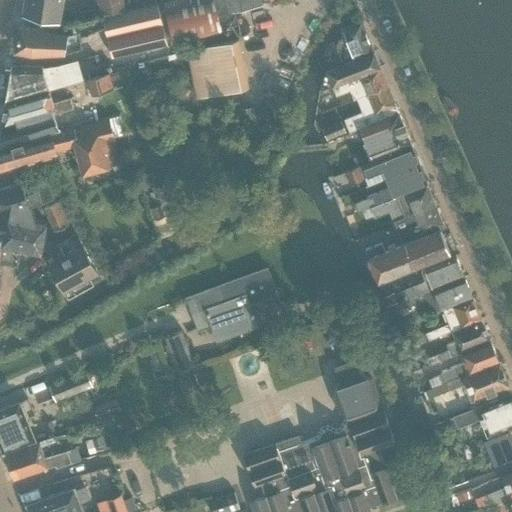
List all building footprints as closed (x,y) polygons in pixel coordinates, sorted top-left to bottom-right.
[(59,22),(63,0),(24,0),(21,15),(59,22)] [(125,10),(123,0),(97,0),(100,14),(125,10)] [(174,45),(222,34),(214,0),(176,0),(165,3),(174,45)] [(214,0),(220,27),(237,24),(235,10),(261,4),(260,0),(214,0)] [(168,45),(158,4),(102,17),(112,58),(168,45)] [(78,33),(98,27),(95,17),(75,23),(78,33)] [(340,39),(336,47),(343,63),(374,51),(362,21),(348,27),(340,39)] [(68,34),(19,25),(14,53),(32,56),(64,54),(68,34)] [(197,97),(245,88),(235,40),(188,50),(197,97)] [(326,70),(332,85),(380,67),(374,52),(326,70)] [(5,102),(49,90),(83,80),(78,60),(58,65),(43,68),(42,66),(35,67),(13,66),(12,66),(5,102)] [(112,72),(109,61),(98,64),(101,74),(112,72)] [(380,67),(332,85),(336,95),(349,90),(353,99),(356,98),(387,86),(380,67)] [(120,79),(118,72),(110,74),(112,82),(120,79)] [(92,95),(114,89),(112,82),(110,74),(109,73),(87,79),(92,95)] [(49,90),(5,102),(0,131),(0,146),(73,126),(78,125),(67,85),(49,90)] [(349,132),(360,127),(398,112),(387,86),(356,98),(364,117),(346,124),(349,132)] [(280,118),(278,105),(259,107),(261,120),(280,118)] [(258,134),(255,106),(236,108),(239,137),(258,134)] [(360,127),(373,160),(373,161),(382,157),(381,156),(411,144),(398,112),(360,127)] [(126,134),(121,115),(120,115),(110,118),(113,131),(115,137),(126,134)] [(73,126),(73,128),(50,134),(54,150),(74,144),(82,175),(120,163),(114,141),(116,141),(115,137),(113,131),(109,117),(78,125),(73,126)] [(346,132),(341,120),(322,128),(327,140),(346,132)] [(38,156),(50,152),(45,135),(0,148),(0,170),(21,164),(23,164),(22,164),(38,159),(38,156)] [(242,156),(243,162),(252,161),(250,146),(240,147),(241,156),(242,156)] [(373,161),(373,160),(345,172),(350,185),(365,179),(364,177),(383,169),(387,178),(419,164),(411,146),(382,157),(373,161)] [(390,187),(371,195),(375,205),(427,184),(419,164),(387,178),(390,187)] [(46,224),(35,222),(30,207),(54,197),(46,175),(22,185),(21,182),(0,188),(0,261),(17,264),(20,248),(41,252),(46,224)] [(405,216),(405,217),(435,204),(427,185),(386,201),(370,208),(374,217),(389,211),(393,221),(405,216)] [(358,212),(371,206),(368,198),(355,203),(358,212)] [(54,231),(68,224),(58,202),(43,208),(54,231)] [(435,204),(405,217),(409,227),(399,231),(402,240),(443,224),(435,204)] [(161,206),(149,210),(153,221),(166,217),(161,206)] [(384,251),(378,254),(369,258),(368,258),(378,282),(450,253),(441,229),(384,251)] [(63,289),(97,271),(78,237),(45,256),(63,289)] [(382,243),(366,250),(369,258),(378,254),(384,251),(385,251),(382,243)] [(410,287),(401,290),(405,299),(409,297),(464,276),(455,255),(424,268),(429,280),(410,287)] [(268,268),(220,286),(187,298),(198,329),(211,324),(216,338),(256,324),(253,316),(254,315),(253,312),(281,302),(268,268)] [(442,309),(472,297),(464,276),(408,299),(411,305),(436,295),(442,309)] [(398,302),(394,292),(383,296),(387,306),(398,302)] [(330,312),(324,298),(315,301),(320,315),(330,312)] [(429,340),(481,319),(473,298),(443,309),(444,312),(442,313),(445,322),(447,321),(449,323),(426,333),(429,340)] [(408,299),(392,305),(397,317),(412,311),(408,299)] [(450,356),(490,341),(482,320),(452,332),(455,341),(446,345),(448,349),(427,358),(429,365),(450,356)] [(196,365),(182,330),(165,337),(178,372),(196,365)] [(420,341),(417,333),(400,340),(403,348),(420,341)] [(445,382),(498,361),(491,342),(461,354),(464,362),(441,371),(442,374),(443,376),(445,382)] [(370,511),(368,507),(372,505),(412,491),(401,461),(385,467),(378,448),(394,442),(383,412),(375,415),(373,411),(378,400),(379,400),(372,379),(371,379),(360,374),(355,359),(334,367),(339,382),(334,392),(333,393),(341,413),(346,415),(340,427),(336,428),(328,425),(321,427),(317,435),(301,441),(299,436),(274,444),(244,455),(255,485),(260,483),(265,496),(251,502),(254,511),(370,511)] [(509,387),(498,361),(447,382),(450,389),(465,383),(473,401),(477,408),(511,394),(509,387)] [(55,401),(92,386),(86,371),(49,386),(55,401)] [(442,374),(429,380),(432,387),(445,382),(443,376),(442,374)] [(441,384),(439,385),(443,393),(445,392),(450,390),(450,389),(447,382),(441,384)] [(511,394),(477,408),(453,417),(457,428),(480,419),(487,436),(511,426),(511,394)] [(121,410),(116,398),(93,407),(98,419),(121,410)] [(26,418),(34,415),(27,399),(19,402),(0,409),(0,446),(3,453),(4,453),(34,440),(26,418)] [(496,472),(511,465),(511,439),(509,432),(484,442),(496,472)] [(115,448),(110,433),(93,438),(97,453),(115,448)] [(77,447),(66,451),(44,458),(39,443),(3,455),(13,479),(55,465),(56,467),(70,462),(82,459),(77,447)] [(491,505),(511,496),(511,471),(502,476),(506,487),(487,494),(491,505)] [(111,511),(110,510),(104,511),(84,511),(75,487),(25,505),(27,511),(111,511)] [(228,511),(240,508),(234,491),(208,500),(212,511),(228,511)] [(487,495),(475,500),(479,508),(490,503),(487,495)] [(127,511),(137,511),(132,496),(123,499),(127,511)]
